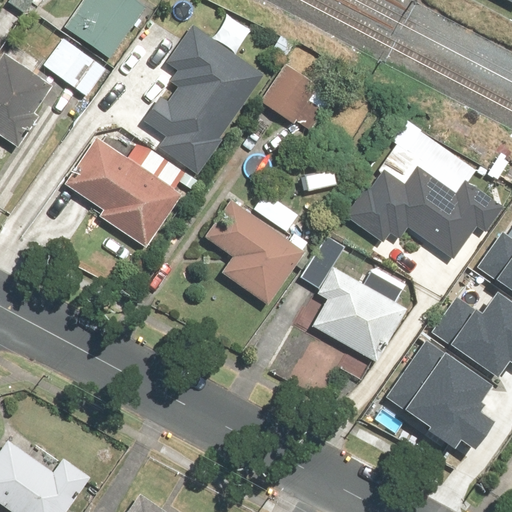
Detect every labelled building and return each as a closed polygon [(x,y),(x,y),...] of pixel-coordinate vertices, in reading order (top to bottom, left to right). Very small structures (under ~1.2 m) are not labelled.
[(9,0),(9,1),(26,13),(35,0),(9,0)] [(150,6),(141,0),(83,0),(66,26),(114,59),(150,6)] [(223,138),(266,71),(194,23),(169,61),(180,68),(172,80),(180,85),(170,100),(163,95),(146,122),(167,136),(162,144),(203,171),(224,138),(223,138)] [(106,69),(62,38),(43,66),(86,96),(106,69)] [(59,85),(8,50),(0,61),(0,131),(19,144),(59,85)] [(334,92),(284,62),(259,103),(309,133),(334,92)] [(96,136),(65,183),(105,209),(102,214),(149,244),(183,192),(177,188),(187,172),(139,141),(129,157),(96,136)] [(369,183),(345,216),(382,243),(392,229),(402,237),(410,226),(455,257),(478,224),(488,231),(506,205),(468,179),(458,193),(419,166),(407,183),(386,168),(373,186),(369,183)] [(307,249),(233,197),(206,234),(236,255),(224,272),(269,303),(307,249)] [(511,233),(502,226),(477,263),(511,286),(511,233)] [(330,298),(315,324),(379,359),(408,307),(333,265),(318,291),(330,298)] [(482,309),(457,292),(433,327),(497,371),(511,351),(511,352),(511,300),(496,290),(482,309)] [(426,334),(387,392),(429,421),(426,425),(451,442),(456,435),(471,445),(491,416),(478,407),(482,401),(476,397),(490,378),(426,334)] [(9,436),(0,449),(0,498),(19,511),(64,511),(93,472),(65,452),(54,468),(9,436)] [(174,511),(142,491),(128,511),(174,511)]
